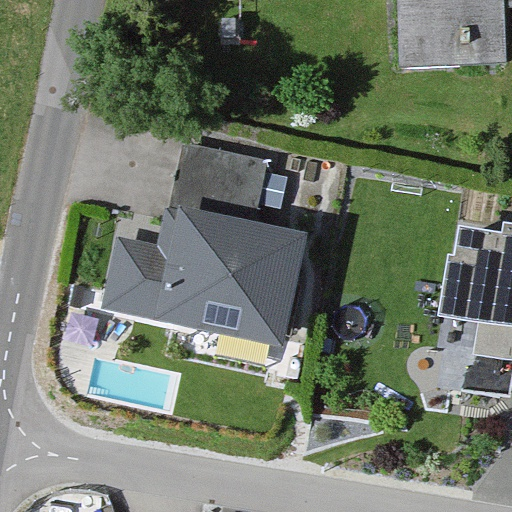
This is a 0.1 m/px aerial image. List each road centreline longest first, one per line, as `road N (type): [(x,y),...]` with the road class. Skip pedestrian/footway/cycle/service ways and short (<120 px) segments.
road 1 (residential): [(0,412),(88,0)]
road 2 (residential): [(0,445),(390,511)]
